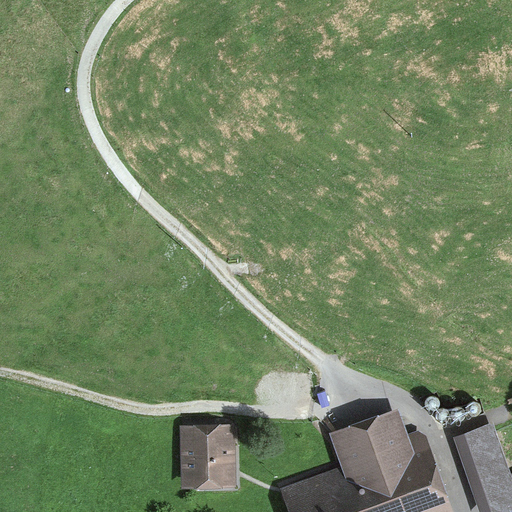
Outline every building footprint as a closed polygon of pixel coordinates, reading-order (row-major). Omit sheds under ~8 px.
[(429,409),(431,410),(434,410),(436,409),(438,407),(440,405),(440,402),(440,400),(439,398),(437,396),(434,395),(432,395),(430,395),(428,397),(426,398),(425,401),(425,403),(426,405),(427,407),(429,409)] [(472,415),(474,416),(477,416),(479,415),(481,414),(482,411),(483,409),(483,406),(481,404),(479,402),(477,401),(474,401),(472,402),(470,403),(469,405),(468,407),(468,409),(468,411),(470,413),(472,415)] [(454,420),(457,421),(459,421),(462,421),(464,419),(465,417),(466,414),(465,412),(464,409),(462,408),(460,407),(457,406),(455,407),(453,408),(452,410),(451,412),(451,415),(451,417),(452,419),(454,420)] [(438,422),(441,423),(443,423),(446,423),(448,421),(449,419),(450,416),(449,414),(448,411),(446,410),(444,409),(441,408),(439,409),(437,410),(436,412),(435,414),(435,416),(435,419),(436,421),(438,422)] [(295,497),(300,511),(446,511),(448,511),(421,435),(403,442),(395,418),(341,437),(355,475),(295,497)] [(493,511),(511,504),(511,491),(489,430),(466,438),(493,511)] [(190,433),(191,479),(228,478),(228,433),(190,433)]
